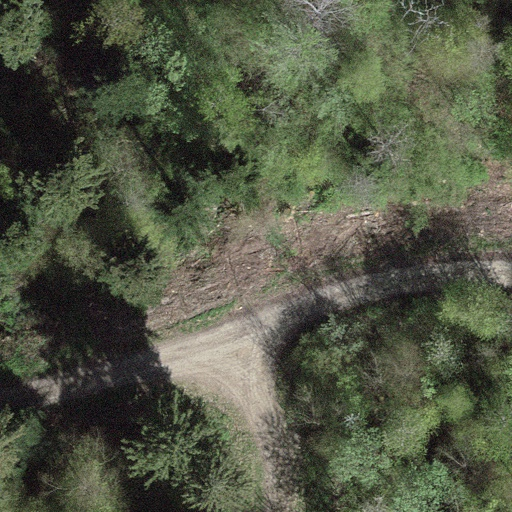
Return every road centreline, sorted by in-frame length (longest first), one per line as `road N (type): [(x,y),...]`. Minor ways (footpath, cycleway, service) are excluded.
road 1 (track): [(0,402),(257,328),(277,423),(279,511)]
road 2 (track): [(257,328),(416,280),(511,277)]
